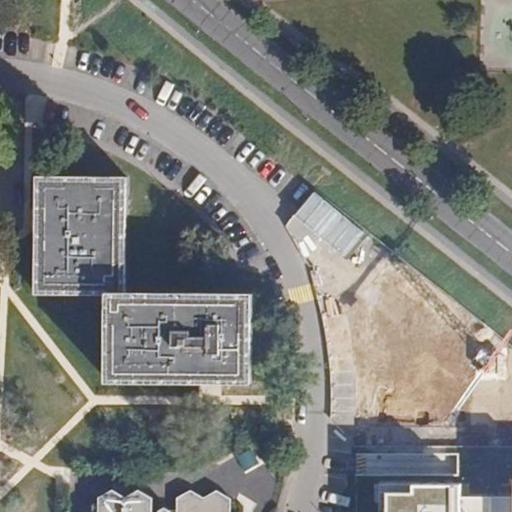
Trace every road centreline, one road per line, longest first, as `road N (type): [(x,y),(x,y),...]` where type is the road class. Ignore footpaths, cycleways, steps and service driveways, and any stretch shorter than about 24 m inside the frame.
road 1 (residential): [(0,63),(85,83),(186,137),(271,228),(294,275),(312,378),(299,511)]
road 2 (tertiary): [(511,251),(195,0)]
road 3 (unknown): [(294,275),(412,328),(511,400)]
road 4 (unknown): [(116,100),(0,221)]
